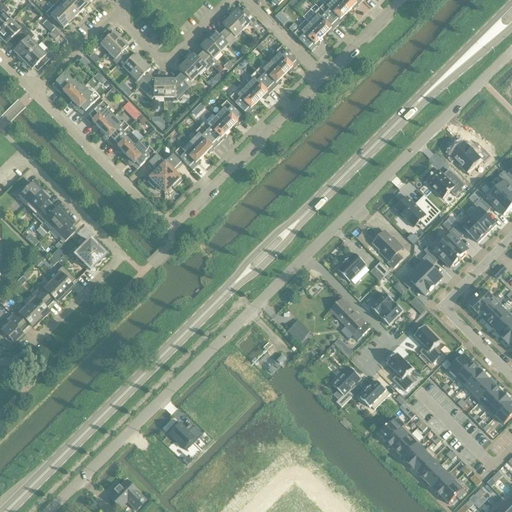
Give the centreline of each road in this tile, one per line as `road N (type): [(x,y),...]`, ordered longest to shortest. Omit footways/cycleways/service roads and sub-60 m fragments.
road 1 (secondary): [(473,51),(4,511)]
road 2 (residential): [(49,511),(306,255)]
road 3 (residential): [(0,360),(15,360),(122,255),(21,155),(0,175)]
road 4 (residential): [(306,255),(511,51)]
road 5 (residential): [(171,223),(320,77)]
road 6 (residential): [(511,237),(447,306),(511,377)]
road 7 (residential): [(171,223),(35,93)]
road 8 (residential): [(306,255),(393,343),(364,372)]
road 9 (residential): [(115,16),(164,64),(230,0)]
road 10 (residential): [(419,392),(493,466),(511,447)]
